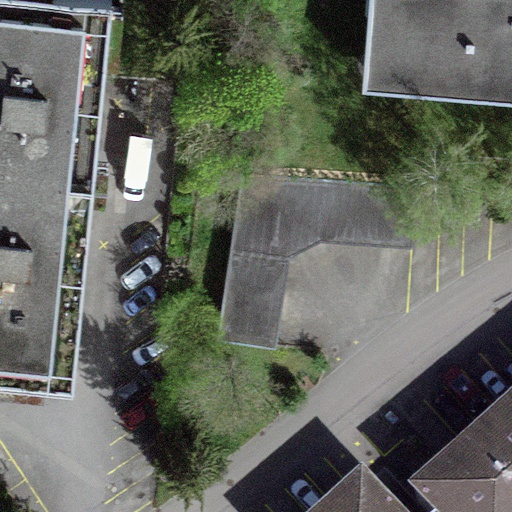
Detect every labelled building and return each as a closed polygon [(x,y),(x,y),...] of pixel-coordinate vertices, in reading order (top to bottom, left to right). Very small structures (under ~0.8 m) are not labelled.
[(0,0),(0,163),(93,173),(110,0),(0,0)] [(511,0),(368,0),(363,66),(511,78),(511,0)] [(93,173),(0,163),(0,367),(73,375),(93,173)] [(241,173),(217,336),(275,344),(289,254),(320,238),(412,244),(416,185),(241,173)] [(511,511),(511,412),(414,502),(423,511),(511,511)] [(383,511),(361,487),(333,511),(383,511)]
